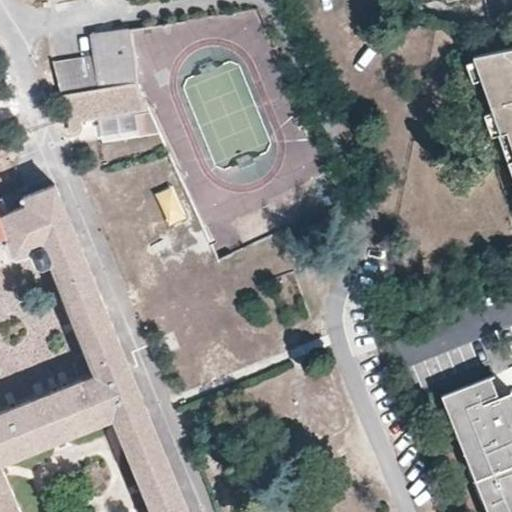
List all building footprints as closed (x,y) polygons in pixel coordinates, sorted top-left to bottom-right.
[(136,82),(129,28),(89,34),(93,55),(97,88),(135,82),(136,82)] [(511,50),(477,58),(505,135),(509,133),(511,140),(511,50)] [(97,88),(93,55),(57,62),(66,94),(97,88)] [(0,511),(189,511),(56,182),(24,195),(27,205),(0,216),(0,78),(5,77),(0,65),(0,511)] [(135,82),(97,88),(66,94),(73,122),(150,110),(137,83),(136,82),(135,82)] [(492,371),(443,391),(491,511),(511,511),(511,387),(500,392),(492,371)]
